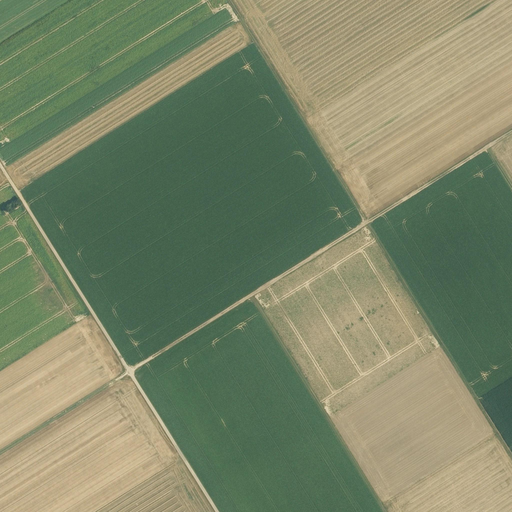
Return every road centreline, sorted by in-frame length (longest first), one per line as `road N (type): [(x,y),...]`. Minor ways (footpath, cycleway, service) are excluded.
road 1 (track): [(384,511),(251,295),(511,131)]
road 2 (track): [(0,163),(217,511)]
road 3 (track): [(251,295),(0,453)]
road 4 (track): [(366,222),(511,456)]
road 5 (track): [(366,222),(230,0)]
